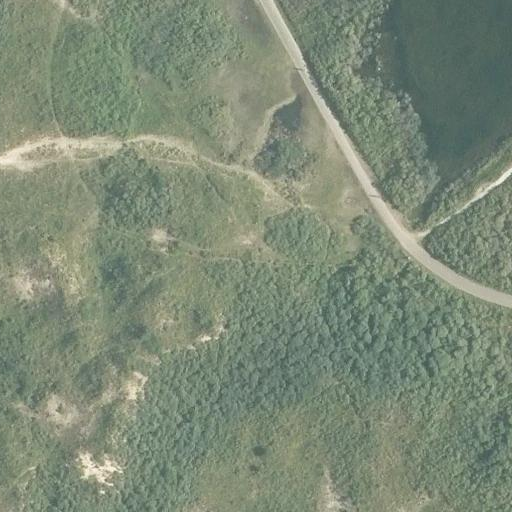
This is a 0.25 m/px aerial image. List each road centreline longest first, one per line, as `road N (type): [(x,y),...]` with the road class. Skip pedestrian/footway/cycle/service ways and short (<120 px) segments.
road 1 (unknown): [(405,240),(384,248),(290,208),(245,178),(168,161),(95,156),(0,168)]
road 2 (unknown): [(384,248),(419,301),(511,331)]
